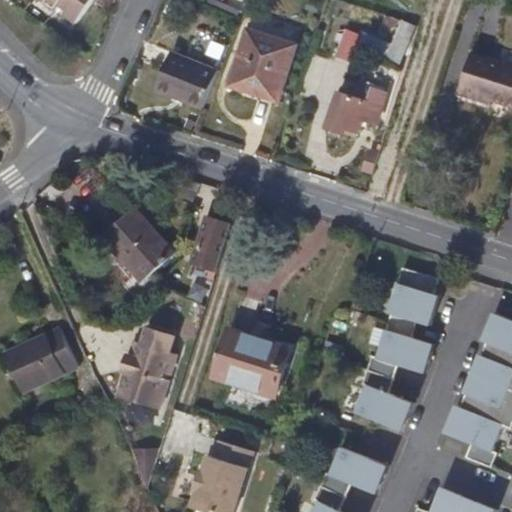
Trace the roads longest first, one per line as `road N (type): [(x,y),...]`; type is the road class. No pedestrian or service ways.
road 1 (residential): [(73,122),(511,261)]
road 2 (residential): [(73,122),(107,80),(148,0)]
